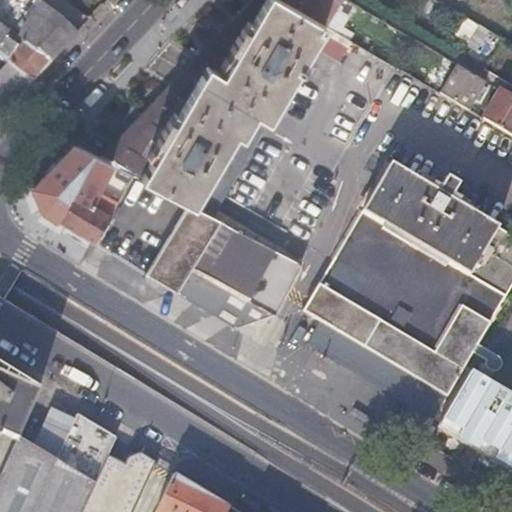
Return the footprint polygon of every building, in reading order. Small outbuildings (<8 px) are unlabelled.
[(0,0),(0,52),(4,55),(12,61),(24,70),(33,76),(78,28),(65,16),(50,5),(43,0),(34,0),(26,9),(15,1),(5,14),(21,26),(17,31),(9,25),(8,27),(0,21),(0,0)] [(212,213),(321,29),(325,22),(288,0),(247,0),(99,154),(111,161),(185,199),(212,213)] [(338,0),(288,0),(325,22),(338,0)] [(476,45),(488,27),(465,13),(454,32),(476,45)] [(351,37),(325,22),(321,29),(347,44),(351,37)] [(0,110),(33,76),(24,70),(12,61),(4,55),(0,52),(0,110)] [(485,79),(457,62),(439,90),(468,107),(485,79)] [(511,94),(499,87),(482,116),(511,133),(511,94)] [(99,154),(73,141),(33,183),(37,195),(42,207),(57,216),(72,190),(89,200),(111,161),(99,154)] [(511,224),(453,190),(440,182),(437,189),(389,161),(302,309),(320,319),(306,340),(441,420),(428,442),(464,464),(493,428),(502,418),(511,405),(511,403),(499,397),(502,391),(462,368),(472,351),(486,359),(485,362),(485,366),(486,367),(487,368),(491,371),(493,371),(498,369),(501,366),(501,361),(500,359),(499,357),(494,354),(476,344),(477,343),(480,344),(503,304),(500,302),(511,281),(511,224)] [(444,175),(440,182),(453,190),(458,182),(444,175)] [(72,190),(57,216),(95,239),(109,212),(89,200),(72,190)] [(273,245),(212,213),(185,199),(159,247),(146,271),(215,313),(229,286),(246,296),(273,245)] [(301,261),(274,246),(247,296),(274,311),(301,261)] [(229,286),(215,313),(236,326),(274,311),(247,296),(246,296),(229,286)] [(0,365),(0,433),(1,432),(16,439),(18,435),(38,389),(16,380),(18,377),(0,365)] [(511,374),(502,391),(499,397),(511,403),(511,374)] [(511,405),(502,418),(511,425),(511,405)] [(56,459),(31,511),(80,511),(115,436),(77,413),(56,459)] [(511,443),(493,428),(464,464),(497,484),(511,465),(511,443)] [(18,435),(16,439),(0,475),(0,511),(31,511),(56,459),(18,435)] [(154,511),(155,511),(227,511),(230,506),(173,472),(154,511)]
